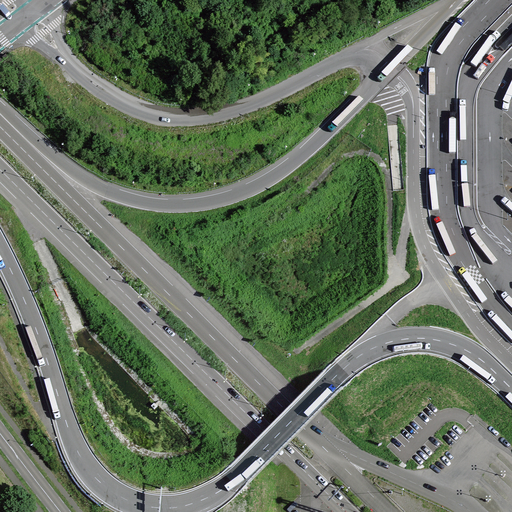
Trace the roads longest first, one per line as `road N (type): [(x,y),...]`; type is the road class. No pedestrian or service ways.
road 1 (motorway): [(390,511),(0,119)]
road 2 (motorway): [(0,169),(342,511)]
road 3 (motorway): [(381,70),(373,89),(300,154),(255,185),(214,199),(127,198),(72,171),(0,111)]
road 4 (unclassified): [(200,498),(234,480),(375,344),(437,337),(481,358),(511,388)]
road 5 (motorway): [(0,240),(86,459),(122,491),(172,503),(200,498)]
road 6 (unclassified): [(334,59),(234,109),(174,116),(98,87),(25,18)]
road 7 (unclassified): [(444,12),(416,17),(334,59)]
